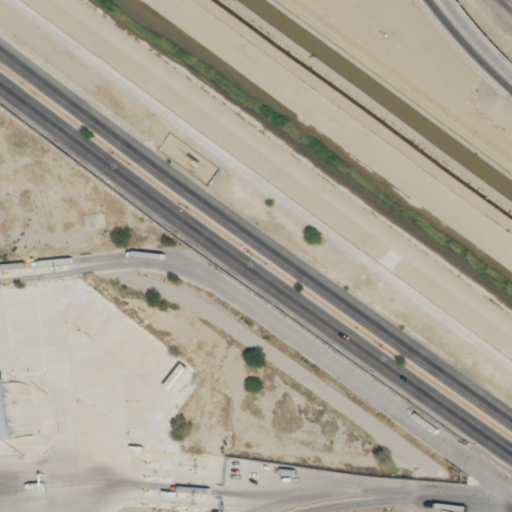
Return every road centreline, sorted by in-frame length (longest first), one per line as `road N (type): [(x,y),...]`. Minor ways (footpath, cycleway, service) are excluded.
road 1 (primary): [(511,430),(0,50)]
road 2 (primary): [(0,83),(511,461)]
